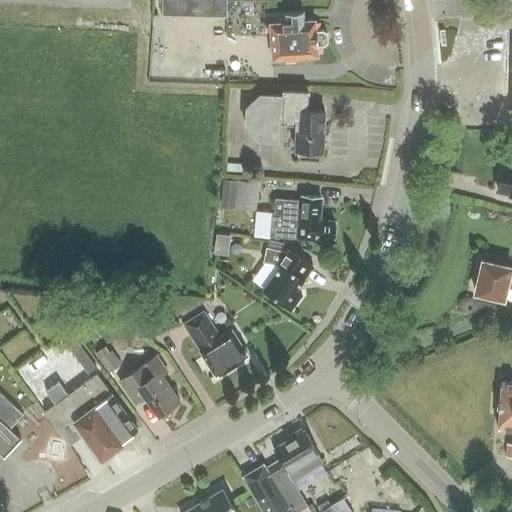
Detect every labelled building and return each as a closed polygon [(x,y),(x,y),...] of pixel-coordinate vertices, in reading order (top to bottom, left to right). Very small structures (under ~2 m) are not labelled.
[(226,0),(161,0),(161,16),(163,16),(163,15),(173,16),(174,16),(176,16),(186,16),(188,17),(188,16),(199,16),(199,17),(201,17),(201,16),(211,16),(211,17),(214,17),(224,17),(226,17),(226,0)] [(286,23),(269,24),(271,60),(317,57),(316,46),(324,46),(326,42),(326,33),(322,30),(315,31),(315,21),(303,22),(303,13),(285,14),(286,23)] [(306,90),(280,89),(280,95),(258,94),(245,107),(245,126),(258,140),(276,141),(277,119),(281,119),(281,126),(296,126),(295,151),(321,152),(323,111),(305,110),(306,90)] [(511,166),(504,164),(497,191),(509,194),(511,195),(511,166)] [(258,182),(222,179),(220,209),(256,211),(258,182)] [(301,202),(287,201),(276,200),(275,213),(272,213),(270,237),(323,241),(323,240),(332,240),(333,223),(317,222),(319,199),(302,197),(301,202)] [(298,295),(293,291),(308,270),(282,252),(267,248),(263,263),(274,266),(275,263),(278,266),(261,290),(287,309),(298,295)] [(511,289),(511,267),(481,260),(474,293),(503,299),(506,288),(511,289)] [(214,377),(247,356),(231,330),(219,337),(203,312),(183,324),(199,350),(198,351),(214,377)] [(61,336),(88,373),(96,367),(69,330),(61,336)] [(94,352),(109,372),(121,363),(111,349),(109,351),(104,345),(94,352)] [(179,401),(161,376),(167,371),(156,355),(119,381),(135,404),(145,397),(158,416),(179,401)] [(121,442),(138,430),(97,374),(68,396),(59,384),(46,393),(55,405),(44,413),(69,447),(85,436),(101,458),(122,443),(121,442)] [(511,381),(500,381),(497,429),(511,429),(511,381)] [(10,428),(23,415),(0,392),(0,453),(4,458),(22,439),(10,428)] [(263,464),(265,468),(270,477),(282,498),(297,489),(292,480),(322,462),(318,455),(317,453),(303,430),(302,431),(301,429),(290,435),(291,438),(273,449),(279,460),(265,468),(263,464)] [(297,511),(307,506),(297,489),(282,498),(270,477),(265,468),(263,464),(242,476),(263,511),(297,511)] [(236,511),(222,489),(183,511),(236,511)] [(350,511),(342,497),(317,511),(350,511)]
